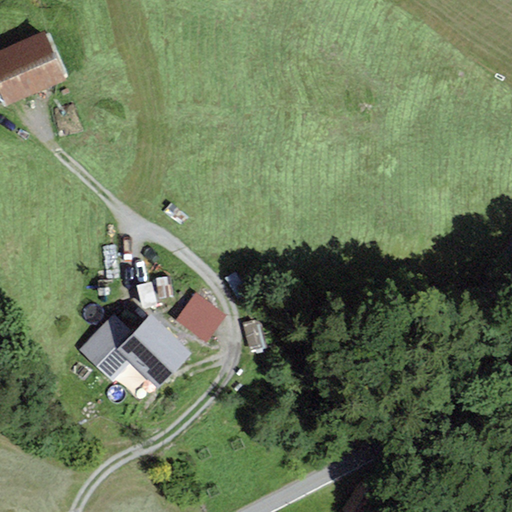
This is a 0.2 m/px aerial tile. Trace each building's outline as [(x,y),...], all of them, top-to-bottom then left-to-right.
[(45,29),(0,49),(0,89),(5,100),(65,72),(45,29)] [(198,290),(178,315),(206,338),(226,313),(198,290)] [(271,316),(244,319),(249,352),(275,348),(271,316)] [(166,374),(131,346),(100,385),(136,413),(166,374)] [(364,478),(348,506),(358,511),(378,511),(390,492),(364,478)]
